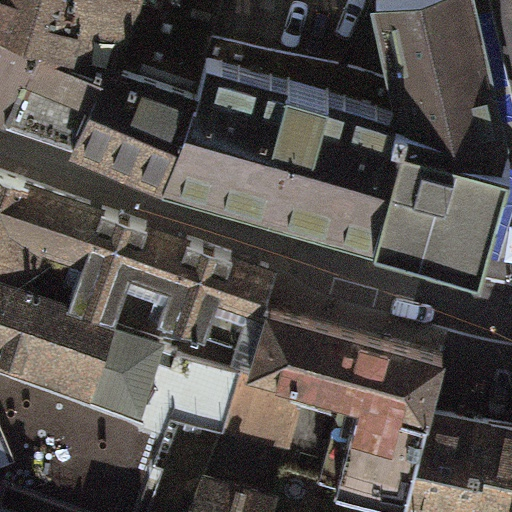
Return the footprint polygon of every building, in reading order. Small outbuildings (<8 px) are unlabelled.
[(0,0),(0,20),(105,64),(114,68),(116,64),(196,93),(201,95),(217,35),(226,0),(0,0)] [(410,111),(379,231),(485,262),(511,157),(485,148),(491,131),(505,128),(476,0),(383,0),(402,77),(405,91),(398,108),(410,111)] [(105,64),(0,20),(0,105),(17,113),(79,134),(105,64)] [(196,93),(169,171),(379,231),(410,111),(398,108),(405,91),(402,77),(397,78),(353,66),(345,92),(294,77),(300,52),(217,35),(201,95),(196,93)] [(105,64),(79,134),(169,171),(196,93),(116,64),(114,68),(105,64)] [(107,206),(0,166),(0,281),(70,306),(107,206)] [(281,267),(107,206),(70,306),(175,338),(173,344),(207,355),(245,366),(246,362),(253,364),(272,305),(267,303),(281,267)] [(0,281),(0,497),(6,498),(11,480),(98,511),(139,511),(175,412),(227,426),(245,366),(207,355),(173,344),(175,338),(70,306),(0,281)] [(447,352),(272,305),(253,364),(246,362),(245,366),(227,426),(290,443),(301,400),(340,410),(322,478),(394,495),(409,499),(432,408),(447,352)] [(511,511),(511,421),(432,408),(409,499),(394,495),(390,511),(511,511)] [(271,511),(276,497),(206,474),(191,511),(271,511)] [(0,511),(18,511),(6,507),(6,498),(0,497),(0,511)]
